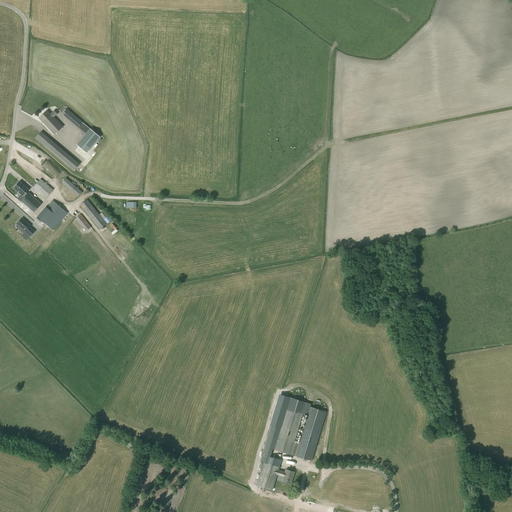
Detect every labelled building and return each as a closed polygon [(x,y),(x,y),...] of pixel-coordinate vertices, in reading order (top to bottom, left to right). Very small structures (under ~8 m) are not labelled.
[(67,109),(63,114),(78,126),(82,122),(67,109)] [(39,118),(55,135),(63,127),(53,117),(57,114),(54,111),(50,114),(47,110),(39,118)] [(87,133),(77,145),(86,152),(100,137),(87,126),(84,131),(87,133)] [(40,133),(35,138),(39,142),(44,136),(40,133)] [(25,164),(22,168),(35,180),(38,176),(25,164)] [(61,183),(78,197),(82,192),(65,178),(61,183)] [(40,179),(33,188),(46,199),(53,190),(40,179)] [(25,197),(27,194),(26,193),(29,190),(19,182),(13,188),(23,196),(25,197)] [(27,194),(25,197),(21,201),(34,212),(41,204),(28,193),(27,194)] [(99,230),(107,224),(112,220),(104,211),(99,215),(87,200),(80,205),(99,230)] [(53,231),(68,214),(53,201),(38,218),(53,231)] [(75,219),(86,231),(91,227),(81,214),(75,219)] [(25,232),(30,236),(34,232),(29,227),(30,227),(21,219),(17,224),(17,225),(17,226),(17,227),(17,228),(24,233),(25,232)] [(281,429),(274,450),(312,461),(326,412),(310,407),(299,444),(294,443),(294,442),(306,403),(290,398),(281,429)] [(266,444),(265,448),(273,450),(274,450),(281,429),(271,426),(266,444)] [(264,463),(256,486),(272,491),(277,476),(279,471),(279,468),(268,464),(264,463)] [(284,477),(282,482),(291,484),(295,472),(286,470),(285,473),(279,471),(277,476),(284,477)]
